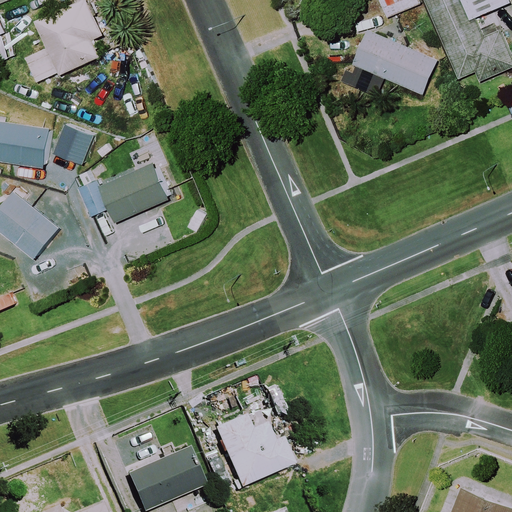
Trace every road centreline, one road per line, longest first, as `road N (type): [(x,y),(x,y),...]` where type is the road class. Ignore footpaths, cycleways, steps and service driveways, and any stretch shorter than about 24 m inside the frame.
road 1 (residential): [(331,291),(205,342),(0,405)]
road 2 (residential): [(205,0),(331,291)]
road 3 (residential): [(511,213),(331,291)]
road 4 (residential): [(511,430),(435,412),(371,419)]
road 5 (residential): [(371,419),(331,291)]
